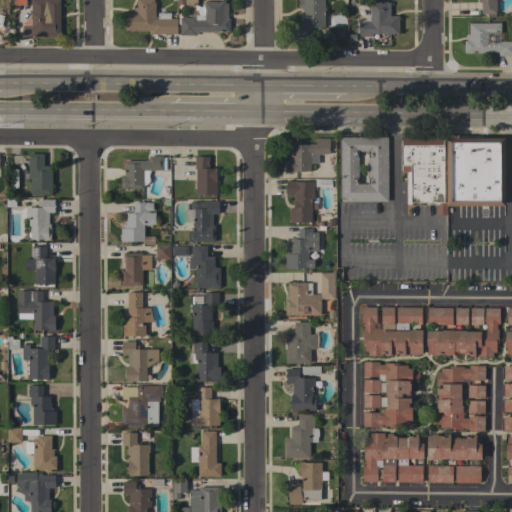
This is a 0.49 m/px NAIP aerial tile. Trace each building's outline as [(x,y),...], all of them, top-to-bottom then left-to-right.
[(60,0),(60,36),(40,36),(40,37),(21,37),(21,25),(31,25),(31,12),(31,0),(60,0)] [(151,34),(151,31),(125,30),(125,12),(133,12),(133,7),(136,7),(136,0),(154,0),(154,3),(155,3),(155,18),(157,18),(157,12),(170,12),(170,18),(177,18),(177,34),(151,34)] [(224,1),(224,3),(227,3),(227,19),(229,19),(229,32),(198,31),(198,33),(196,33),(196,35),(180,35),(180,17),(191,17),(191,5),(185,5),(177,5),(177,0),(197,0),(197,6),(199,6),(204,6),(204,1),(224,1)] [(299,13),(302,13),(302,7),(297,7),(297,4),(298,4),(298,1),(297,1),(297,0),(324,0),(324,7),(325,7),(325,10),(324,10),(324,27),(319,27),(319,29),(313,29),(313,40),(295,40),(295,27),(299,27),(299,13)] [(495,0),(495,13),(481,13),(481,2),(478,2),(478,0),(495,0)] [(399,33),(371,33),(371,36),(359,36),(359,34),(358,34),(358,22),(370,22),(370,1),(387,1),(387,2),(389,2),(390,15),(398,15),(399,33)] [(332,15),(344,13),(346,23),(334,25),(332,15)] [(511,56),(498,56),(498,52),(464,53),(464,40),(466,40),(466,35),(469,35),(468,23),(500,23),(500,34),(488,34),(488,41),(511,41),(511,56)] [(341,202),(341,199),(338,199),(338,137),(387,137),(387,201),(341,202)] [(406,172),(401,172),(401,137),(443,137),(444,201),(446,201),(446,214),(437,214),(437,204),(425,204),(425,202),(410,202),(410,204),(406,204),(406,172)] [(447,206),(446,138),(504,137),(505,205),(447,206)] [(293,171),(293,172),(288,172),(288,159),(291,159),(291,144),(309,144),(316,144),(316,138),(329,138),(329,154),(316,154),(316,163),(310,163),(310,171),(293,171)] [(43,154),(43,165),(51,165),(51,194),(27,194),(28,154),(43,154)] [(148,160),(148,156),(162,156),(162,157),(166,157),(166,170),(150,170),(149,174),(148,176),(149,180),(149,181),(148,182),(146,184),(144,185),(143,185),(143,188),(120,188),(120,175),(124,175),(124,160),(148,160)] [(216,194),(195,194),(196,169),(194,169),(194,156),(209,156),(209,160),(208,160),(208,164),(209,164),(209,168),(214,168),(214,167),(216,167),(216,194)] [(289,222),(289,207),(293,207),(293,195),(285,195),(285,191),(284,185),(285,185),(285,181),(296,181),(313,181),(313,200),(311,200),(311,222),(289,222)] [(4,198),(15,198),(15,207),(4,207),(4,198)] [(42,240),(42,239),(30,239),(30,237),(28,237),(28,232),(29,232),(29,225),(28,225),(28,217),(26,217),(26,207),(30,207),(30,206),(34,206),(34,207),(37,207),(37,203),(41,203),(41,199),(54,199),(54,212),(48,212),(48,224),(50,223),(50,228),(51,228),(51,236),(50,236),(50,240),(42,240)] [(188,241),(188,230),(195,230),(195,227),(192,227),(192,222),(194,222),(194,209),(190,209),(190,201),(218,201),(218,214),(212,214),(212,225),(214,225),(214,241),(188,241)] [(147,202),(152,202),(152,212),(155,212),(155,224),(151,224),(151,225),(145,225),(145,224),(143,224),(143,236),(154,236),(154,244),(142,244),(142,241),(120,241),(120,240),(119,240),(119,234),(120,234),(120,228),(123,228),(123,212),(130,212),(130,211),(133,211),(133,202),(147,202)] [(313,259),(313,268),(285,268),(285,254),(287,254),(287,250),(289,250),(289,239),(297,238),(297,228),(312,228),(312,232),(318,232),(318,251),(307,251),(308,259),(313,259)] [(155,244),(170,244),(169,259),(155,259),(155,244)] [(34,284),(34,258),(31,258),(31,246),(45,245),(45,257),(50,257),(54,257),(54,262),(54,267),(54,284),(34,284)] [(187,255),(171,255),(171,246),(187,245),(187,255)] [(195,287),(195,268),(188,269),(188,258),(191,258),(191,246),(194,246),(194,245),(206,245),(206,256),(214,256),(214,267),(220,267),(220,287),(195,287)] [(121,286),(120,270),(123,270),(123,253),(142,252),(142,255),(150,255),(150,269),(142,269),(142,285),(121,286)] [(285,315),(285,299),(287,299),(287,282),(290,282),(290,281),(296,281),(296,282),(306,282),(311,282),(311,294),(320,294),(320,272),(334,272),(334,298),(320,298),(320,315),(285,315)] [(32,313),(17,313),(17,302),(16,302),(16,290),(30,290),(30,291),(42,290),(42,301),(52,301),(52,316),(54,316),(54,330),(47,330),(32,330),(32,313)] [(141,292),(141,307),(149,307),(152,322),(144,322),(145,336),(122,336),(122,324),(124,324),(123,317),(127,317),(127,292),(141,292)] [(213,335),(192,335),(192,313),(191,313),(191,296),(193,296),(202,296),(202,300),(203,300),(204,292),(218,292),(218,305),(210,305),(210,312),(211,312),(211,320),(213,321),(213,335)] [(421,307),(421,324),(419,324),(419,329),(422,329),(422,354),(418,354),(418,355),(412,355),(412,354),(404,354),(404,355),(398,355),(398,353),(395,353),(395,354),(390,354),(390,355),(384,355),(384,353),(382,353),(382,356),(367,356),(367,351),(364,351),(364,343),(362,343),(362,328),(364,328),(364,323),(361,323),(361,307),(376,307),(376,328),(381,328),(381,324),(380,324),(381,307),(393,307),(393,323),(394,323),(394,330),(400,330),(400,324),(396,324),(396,307),(421,307)] [(499,308),(499,324),(496,324),(496,329),(498,329),(498,344),(496,344),(495,352),(492,352),(492,357),(477,356),(477,352),(475,352),(475,356),(468,356),(468,354),(466,354),(466,355),(465,355),(465,354),(460,354),(460,353),(453,353),(453,354),(450,354),(450,355),(444,355),(444,354),(440,354),(438,354),(438,355),(431,355),(431,354),(426,354),(426,346),(426,331),(441,331),(442,324),(427,324),(427,307),(452,307),(451,324),(453,324),(453,330),(458,330),(458,324),(454,324),(454,307),(467,307),(467,324),(462,324),(462,330),(465,330),(465,331),(479,331),(479,329),(486,329),(486,323),(484,323),(484,307),(499,308)] [(470,307),(482,307),(482,325),(470,325),(470,307)] [(285,349),(284,349),(284,343),(285,343),(285,334),(294,334),(293,322),(308,322),(308,323),(309,323),(309,326),(314,326),(314,332),(317,332),(318,337),(318,342),(317,349),(310,349),(310,363),(285,363),(285,349)] [(18,349),(6,349),(6,336),(11,336),(11,339),(18,339),(18,349)] [(22,344),(29,344),(29,348),(39,348),(39,336),(54,336),(53,349),(48,349),(48,380),(45,380),(42,380),(42,379),(35,379),(35,380),(31,380),(31,379),(28,379),(28,374),(26,374),(27,371),(27,370),(26,370),(26,365),(27,365),(28,363),(26,363),(26,360),(28,360),(21,359),(22,344)] [(132,381),(132,382),(126,382),(126,366),(127,366),(127,354),(121,354),(121,341),(134,341),(134,345),(138,345),(138,349),(158,349),(157,361),(146,367),(146,381),(132,381)] [(217,367),(220,367),(220,381),(196,381),(197,363),(190,363),(190,353),(192,353),(192,341),(207,342),(207,352),(217,352),(217,367)] [(362,427),(362,412),(378,412),(378,414),(383,414),(383,407),(386,407),(386,393),(385,393),(385,392),(362,392),(362,379),(378,379),(378,376),(362,376),(363,361),(378,361),(378,364),(384,364),(384,363),(399,363),(399,365),(407,365),(407,368),(411,368),(411,384),(410,384),(410,391),(409,391),(409,398),(410,398),(410,404),(408,404),(408,406),(411,406),(411,421),(406,421),(406,424),(398,424),(398,426),(383,426),(383,424),(378,424),(378,427),(362,427)] [(484,416),(484,431),(468,431),(468,428),(462,428),(462,429),(448,429),(448,427),(439,427),(439,424),(435,424),(435,409),(437,409),(437,395),(436,395),(436,388),(438,388),(438,386),(435,386),(435,371),(440,371),(440,368),(448,368),(448,366),(463,366),(463,368),(468,368),(468,365),(484,365),(484,380),(468,380),(468,378),(463,378),(463,385),(461,385),(460,399),(461,399),(461,411),(462,411),(462,418),(468,418),(468,416),(484,416)] [(503,416),(511,416),(511,381),(503,381),(503,366),(511,365),(511,431),(503,431),(503,416)] [(320,374),(301,374),(301,366),(319,366),(320,374)] [(290,394),(292,394),(292,382),(286,383),(286,369),(299,368),(299,378),(314,377),(314,387),(312,387),(312,398),(315,398),(315,410),(291,410),(290,394)] [(511,396),(503,396),(503,383),(511,383),(511,396)] [(32,424),(32,405),(30,405),(30,397),(28,397),(28,385),(42,385),(42,396),(50,396),(50,403),(51,403),(51,407),(52,407),(52,411),(55,411),(56,424),(32,424)] [(122,408),(127,408),(128,399),(121,399),(121,387),(135,387),(135,385),(161,386),(161,397),(159,397),(159,401),(157,401),(157,426),(146,426),(146,428),(122,428),(122,408)] [(467,385),(484,385),(484,398),(467,397),(467,385)] [(191,425),(191,411),(190,411),(190,399),(196,399),(196,387),(211,387),(210,399),(217,399),(217,398),(219,398),(219,426),(191,425)] [(379,395),(379,407),(362,407),(362,394),(379,395)] [(511,412),(503,412),(503,399),(511,399),(511,412)] [(484,400),(484,413),(467,413),(467,400),(484,400)] [(311,414),(311,416),(313,416),(313,428),(317,428),(318,431),(318,435),(317,438),(317,442),(309,442),(309,457),(285,458),(285,438),(291,438),(290,426),(297,426),(297,414),(311,414)] [(7,442),(7,428),(21,428),(21,442),(7,442)] [(128,476),(128,473),(126,473),(126,469),(128,466),(126,466),(126,463),(128,463),(128,462),(126,462),(126,445),(121,445),(121,433),(127,433),(129,431),(131,433),(136,433),(136,443),(138,443),(138,445),(149,444),(149,454),(147,454),(148,475),(128,476)] [(198,476),(198,462),(190,462),(190,447),(197,447),(197,446),(201,446),(201,431),(215,431),(215,463),(220,463),(220,476),(198,476)] [(397,482),(397,459),(395,459),(395,465),(394,465),(394,482),(382,482),(382,478),(377,478),(377,482),(362,481),(362,466),(365,466),(365,461),(363,461),(363,446),(365,446),(365,437),(369,437),(369,433),(384,433),(384,438),(386,438),(386,433),(392,433),(392,435),(396,435),(396,437),(407,437),(407,435),(412,435),(412,433),(418,433),(418,435),(422,435),(422,443),(423,443),(423,459),(408,459),(407,459),(406,465),(422,465),(422,482),(397,482)] [(427,435),(431,435),(431,434),(437,434),(437,435),(443,435),(443,434),(450,434),(450,436),(461,436),(461,435),(469,436),(469,434),(475,434),(475,436),(480,436),(480,444),(481,444),(481,459),(465,459),(465,460),(453,460),(453,459),(440,459),(440,460),(426,460),(427,435)] [(33,469),(33,468),(32,468),(32,453),(25,453),(25,442),(33,442),(33,439),(36,439),(36,435),(51,435),(51,449),(53,449),(53,456),(56,456),(56,469),(33,469)] [(299,461),(304,461),(304,462),(321,462),(321,471),(328,471),(328,480),(321,480),(321,489),(320,489),(320,500),(302,500),(302,493),(300,493),(302,502),(289,505),(286,488),(299,485),(300,487),(301,487),(301,475),(298,475),(299,461)] [(427,482),(427,465),(452,465),(452,482),(427,482)] [(480,482),(455,482),(455,465),(480,466),(480,482)] [(41,473),(41,475),(54,475),(54,487),(48,487),(48,499),(50,499),(50,511),(30,511),(30,501),(23,500),(23,494),(14,491),(16,485),(16,473),(41,473)] [(186,493),(179,493),(179,497),(172,497),(172,480),(186,479),(186,493)] [(126,511),(126,506),(128,506),(128,494),(122,494),(122,481),(135,481),(135,485),(139,485),(138,489),(150,489),(150,507),(148,507),(148,508),(146,508),(146,511),(126,511)] [(323,488),(326,482),(333,485),(330,491),(323,488)] [(179,511),(179,510),(191,510),(191,500),(189,500),(189,490),(199,490),(199,487),(218,487),(218,506),(221,506),(221,511),(179,511)]
